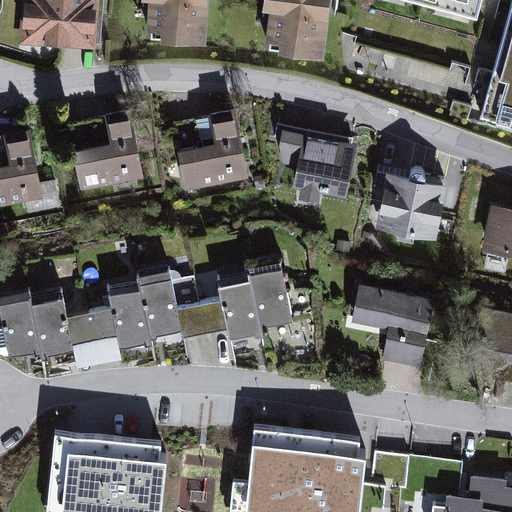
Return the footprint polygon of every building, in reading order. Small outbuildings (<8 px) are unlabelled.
[(88,0),(22,0),(20,41),(86,45),(88,0)] [(204,0),(145,0),(144,34),(202,38),(204,0)] [(321,0),(274,0),(270,49),(318,52),(321,0)] [(474,0),(381,0),(471,18),(474,0)] [(511,0),(484,126),(511,131),(511,0)] [(475,66),(459,117),(478,122),(493,72),(475,66)] [(175,158),(182,190),(249,176),(236,115),(205,122),(211,151),(175,158)] [(67,168),(73,199),(140,185),(128,125),(97,131),(103,160),(67,168)] [(0,178),(0,210),(44,202),(32,141),(1,148),(7,177),(0,178)] [(356,156),(299,142),(289,187),(345,200),(356,156)] [(445,191),(392,179),(380,228),(434,241),(445,191)] [(511,215),(492,211),(483,248),(511,255),(511,215)] [(110,309),(61,322),(75,376),(295,317),(281,264),(208,283),(212,298),(177,308),(168,272),(105,289),(110,309)] [(52,282),(0,292),(0,329),(5,352),(64,340),(52,282)] [(434,303),(353,284),(343,327),(384,337),(376,369),(416,378),(434,303)] [(511,319),(484,313),(476,345),(511,353),(511,319)] [(245,511),(359,511),(366,441),(253,431),(245,511)] [(168,453),(63,445),(59,497),(165,505),(168,453)] [(244,511),(246,481),(232,481),(230,511),(244,511)] [(466,496),(411,490),(408,511),(511,511),(511,489),(467,485),(466,496)]
